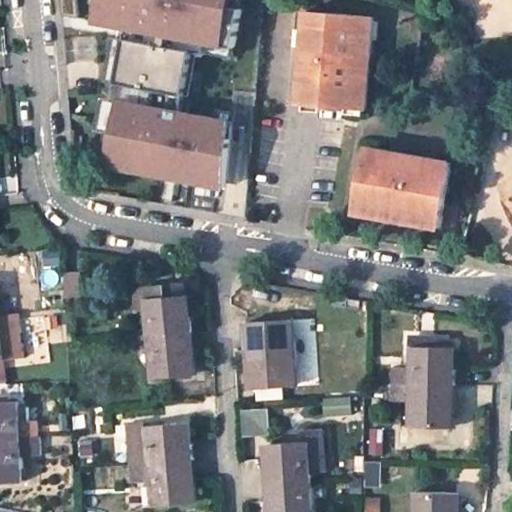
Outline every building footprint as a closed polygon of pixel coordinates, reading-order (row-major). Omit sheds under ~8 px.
[(77,0),(61,0),(62,14),(79,17),(77,0)] [(104,0),(104,4),(100,21),(127,26),(125,39),(117,83),(114,99),(182,111),(185,95),(196,39),(236,47),(243,8),(241,8),(230,6),(231,0),(104,0)] [(301,103),(366,108),(373,17),(308,12),(301,103)] [(114,37),(106,80),(117,83),(125,39),(114,37)] [(236,47),(196,39),(185,95),(190,96),(199,51),(234,58),(236,47)] [(107,131),(103,150),(114,152),(120,119),(111,118),(114,99),(103,97),(97,129),(107,131)] [(182,111),(114,99),(111,118),(120,119),(114,152),(112,165),(178,178),(179,169),(228,179),(233,121),(182,111)] [(437,159),(382,150),(382,155),(366,153),(356,211),(442,226),(452,168),(437,165),(437,159)] [(437,159),(437,165),(452,168),(453,162),(437,159)] [(179,169),(178,178),(227,187),(228,179),(179,169)] [(511,179),(502,185),(511,202),(511,179)] [(80,271),(64,273),(65,299),(82,298),(80,271)] [(192,374),(188,332),(194,331),(193,315),(187,316),(185,294),(170,296),(164,296),(163,283),(143,285),(148,335),(152,378),(192,374)] [(0,381),(7,381),(6,365),(24,363),(18,315),(1,317),(0,313),(0,381)] [(253,388),(293,385),(289,319),(248,322),(253,388)] [(294,319),(289,319),(293,385),(299,384),(294,319)] [(194,331),(188,332),(192,374),(198,374),(194,331)] [(449,428),(450,386),(457,386),(457,370),(451,370),(451,348),(430,347),(430,337),(412,337),(411,370),(392,370),(391,384),(411,385),(410,427),(449,428)] [(430,337),(430,347),(451,348),(451,338),(430,337)] [(300,343),(303,383),(321,382),(318,342),(300,343)] [(0,481),(23,481),(22,456),(41,455),(40,439),(39,422),(26,422),(21,422),(20,402),(0,403),(0,481)] [(185,423),(187,445),(193,444),(191,422),(185,423)] [(127,432),(145,431),(144,426),(144,423),(126,424),(127,432)] [(144,426),(145,431),(127,432),(130,465),(132,481),(150,480),(153,506),(192,502),(189,461),(195,460),(193,444),(187,445),(185,423),(144,426)] [(315,511),(314,480),(311,443),(271,445),(273,467),(266,467),(267,483),(274,482),(275,511),(315,511)] [(195,460),(189,461),(192,502),(199,501),(195,460)] [(455,511),(455,494),(415,493),(414,511),(455,511)]
